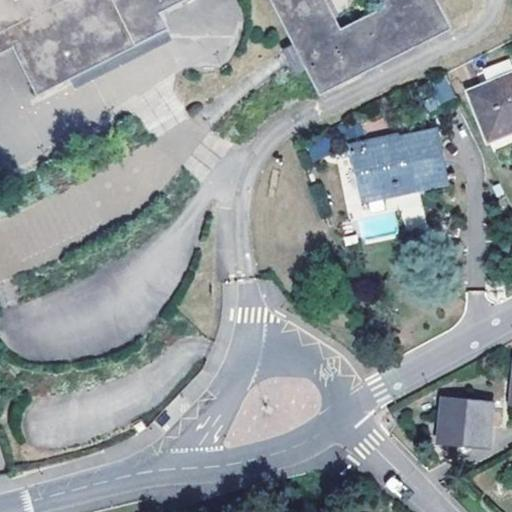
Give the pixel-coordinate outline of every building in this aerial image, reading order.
[(0,0),(0,50),(12,44),(36,93),(166,26),(158,11),(180,0),(270,0),(317,93),(448,26),(434,0),(0,0)] [(511,75),(470,93),(491,141),(511,132),(511,75)] [(446,78),(430,84),(438,104),(454,98),(446,78)] [(394,142),(354,150),(365,197),(395,191),(396,195),(421,189),(420,186),(447,180),(437,135),(395,145),(394,142)] [(310,159),(329,157),(327,141),(308,144),(310,159)] [(446,423),(489,427),(490,408),(448,404),(446,423)] [(489,427),(446,423),(445,438),(487,442),(489,427)]
